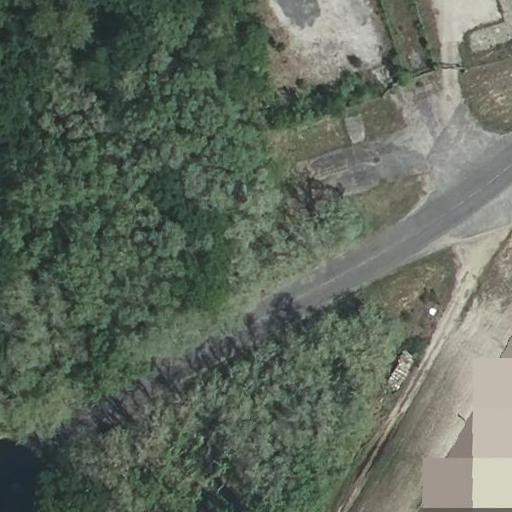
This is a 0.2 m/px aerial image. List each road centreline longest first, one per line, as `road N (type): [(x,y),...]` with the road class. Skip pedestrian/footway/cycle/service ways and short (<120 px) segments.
road 1 (unclassified): [(0,467),(440,225),(511,169)]
road 2 (track): [(339,511),(511,198)]
